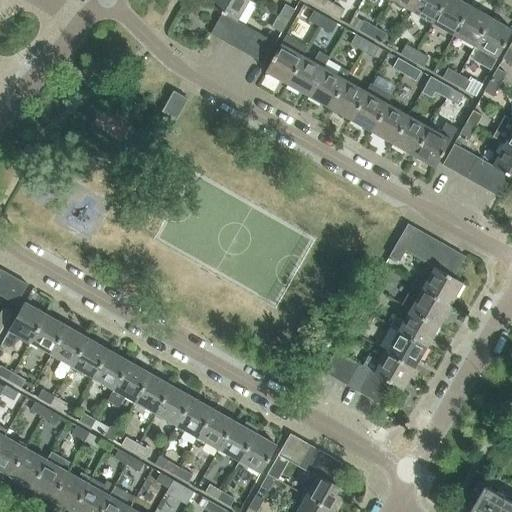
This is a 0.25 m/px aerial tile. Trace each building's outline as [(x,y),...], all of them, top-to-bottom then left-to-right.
[(250,0),(249,0),(211,0),(209,6),(223,14),(234,20),(237,22),(250,0)] [(320,0),(316,7),(328,14),(334,4),(326,0),(320,0)] [(391,0),(412,11),(417,0),(391,0)] [(417,0),(412,11),(433,23),(445,0),(417,0)] [(445,0),(433,23),(454,35),(470,6),(469,6),(457,0),(445,0)] [(328,14),(339,20),(345,10),(334,4),(328,14)] [(285,5),(278,17),(288,22),(295,10),(285,5)] [(470,6),(454,35),(475,47),(491,18),(490,18),(470,7),(471,7),(470,6)] [(308,21),(320,27),(325,18),(314,11),(308,21)] [(234,20),(223,14),(211,34),(222,41),(234,20)] [(272,28),(282,33),(288,22),(278,17),(272,28)] [(325,18),(320,27),(331,34),(337,24),(325,18)] [(491,69),(511,31),(511,30),(492,19),(491,18),(475,47),(469,57),(491,69)] [(244,26),(237,22),(234,20),(222,41),(232,47),(244,26)] [(358,31),(370,37),(375,28),(364,21),(358,31)] [(254,32),(244,26),(232,47),(243,53),(254,32)] [(370,37),(381,44),(387,34),(375,28),(370,37)] [(265,38),(254,32),(243,53),(253,58),(265,38)] [(287,85),(303,56),(308,48),(286,35),(281,44),(265,73),(276,79),(287,85)] [(351,45),(362,51),(367,41),(356,35),(351,45)] [(276,44),(265,38),(253,58),(264,65),(276,44)] [(367,41),(362,51),(374,58),(379,48),(367,41)] [(511,41),(502,59),(511,64),(511,41)] [(400,54),(412,61),(417,51),(406,45),(400,54)] [(412,61),(423,67),(429,58),(417,51),(412,61)] [(308,97),(324,68),(303,56),(287,85),(308,97)] [(404,74),(409,65),(398,59),(393,68),(404,74)] [(308,97),(329,109),(345,80),(349,72),(328,60),(324,68),(308,97)] [(409,65),(404,74),(418,83),(424,73),(409,65)] [(442,78),(454,85),(460,75),(448,69),(442,78)] [(500,86),(506,74),(497,69),(490,80),(500,86)] [(454,85),(465,91),(471,82),(460,75),(454,85)] [(435,92),(440,82),(430,77),(421,92),(431,98),(435,92)] [(329,109),(350,120),(366,92),(345,80),(329,109)] [(500,86),(490,80),(484,92),(493,97),(500,86)] [(440,82),(435,92),(446,98),(451,89),(440,82)] [(451,89),(446,98),(458,105),(463,95),(451,89)] [(187,99),(172,91),(160,113),(175,121),(187,99)] [(350,120),(371,132),(387,104),(366,92),(350,120)] [(371,132),(392,144),(408,116),(387,104),(371,132)] [(476,128),(482,116),(473,111),(466,122),(476,128)] [(392,144),(413,156),(429,127),(408,116),(392,144)] [(476,128),(466,122),(460,134),(469,139),(476,128)] [(429,127),(413,156),(435,168),(457,129),(446,123),(440,133),(429,127)] [(466,151),(454,144),(442,165),(454,172),(466,151)] [(511,147),(505,144),(493,166),(511,176),(511,147)] [(477,157),(466,151),(454,172),(466,178),(477,157)] [(488,163),(477,157),(466,178),(477,184),(488,163)] [(499,169),(493,166),(488,163),(477,184),(487,190),(499,169)] [(511,176),(499,169),(487,190),(499,197),(511,176)] [(419,231),(408,224),(396,245),(406,251),(408,252),(419,231)] [(431,237),(419,231),(408,252),(419,258),(431,237)] [(442,244),(431,237),(419,258),(430,265),(442,244)] [(454,250),(442,244),(430,265),(435,267),(442,271),(454,250)] [(396,245),(390,256),(399,262),(406,251),(396,245)] [(465,257),(454,250),(442,271),(453,278),(465,257)] [(422,289),(451,305),(463,283),(453,278),(442,271),(435,267),(422,289)] [(17,279),(7,273),(0,285),(0,295),(6,299),(17,279)] [(371,288),(381,293),(388,281),(378,276),(371,288)] [(28,285),(17,279),(6,299),(16,305),(28,285)] [(371,288),(365,299),(374,305),(381,293),(371,288)] [(422,289),(410,310),(439,326),(451,305),(422,289)] [(8,333),(29,345),(46,315),(25,303),(8,333)] [(4,308),(0,314),(0,322),(5,325),(12,313),(4,308)] [(439,326),(410,310),(398,331),(427,347),(439,326)] [(29,345),(50,357),(67,327),(46,315),(29,345)] [(348,330),(358,336),(364,324),(354,318),(348,330)] [(50,357),(71,368),(88,339),(67,327),(50,357)] [(358,336),(348,330),(340,344),(350,350),(358,336)] [(398,331),(386,352),(415,368),(427,347),(398,331)] [(71,368),(92,380),(109,351),(88,339),(71,368)] [(92,380),(113,392),(130,362),(109,351),(92,380)] [(347,358),(336,351),(324,372),(336,379),(347,358)] [(415,368),(386,352),(374,373),(381,378),(393,384),(403,390),(415,368)] [(347,358),(336,379),(347,385),(359,365),(347,358)] [(113,392),(134,404),(151,374),(130,362),(113,392)] [(359,365),(347,385),(358,392),(370,371),(359,365)] [(0,367),(0,376),(8,381),(13,373),(1,366),(0,367)] [(381,378),(374,374),(370,371),(358,392),(369,398),(381,378)] [(13,373),(8,381),(21,389),(26,380),(13,373)] [(134,404),(155,416),(172,386),(151,374),(134,404)] [(393,384),(381,378),(369,398),(381,405),(393,384)] [(18,393),(6,385),(1,394),(14,401),(18,393)] [(155,416),(176,428),(193,398),(172,386),(155,416)] [(38,398),(50,405),(55,397),(43,390),(38,398)] [(55,397),(50,405),(63,412),(68,404),(55,397)] [(176,428),(197,440),(214,410),(193,398),(176,428)] [(48,409),(35,402),(31,410),(43,417),(48,409)] [(56,425),(60,416),(48,409),(43,417),(56,425)] [(197,440),(217,451),(234,422),(214,410),(197,440)] [(80,422),(92,429),(97,421),(84,414),(80,422)] [(97,421),(92,429),(105,436),(109,428),(97,421)] [(255,434),(234,422),(217,451),(238,463),(255,434)] [(72,434),(85,441),(90,433),(77,426),(72,434)] [(90,433),(85,441),(97,448),(102,440),(90,433)] [(0,444),(0,470),(10,476),(27,446),(6,434),(0,444)] [(255,434),(238,463),(260,476),(277,446),(255,434)] [(300,440),(290,434),(279,454),(289,459),(289,460),(300,440)] [(122,446),(134,453),(139,445),(126,438),(122,446)] [(300,440),(289,460),(299,465),(311,445),(300,440)] [(139,445),(134,453),(147,460),(151,452),(139,445)] [(321,452),(311,445),(299,465),(307,470),(310,471),(321,452)] [(10,476),(31,488),(48,458),(27,446),(10,476)] [(114,458),(127,465),(131,457),(119,450),(114,458)] [(341,463),(321,452),(310,471),(315,474),(316,473),(330,482),(341,463)] [(289,459),(279,454),(272,465),(282,471),(289,459)] [(131,457),(127,465),(139,472),(144,464),(131,457)] [(69,470),(48,458),(31,488),(52,500),(69,470)] [(181,468),(168,461),(164,469),(176,477),(181,468)] [(176,477),(189,484),(193,475),(181,468),(176,477)] [(89,482),(69,470),(52,500),(73,511),(89,482)] [(310,483),(304,495),(333,511),(345,490),(330,482),(316,473),(315,474),(310,471),(307,470),(302,478),(310,483)] [(173,481),(161,473),(156,482),(169,489),(173,481)] [(173,481),(169,489),(181,496),(186,488),(173,481)] [(99,511),(110,494),(89,482),(73,511),(99,511)] [(222,492),(210,485),(205,493),(218,500),(222,492)] [(261,485),(256,495),(265,501),(271,491),(261,485)] [(469,511),(511,511),(511,502),(484,486),(469,511)] [(222,492),(218,500),(230,507),(235,499),(222,492)] [(126,511),(130,505),(110,494),(99,511),(126,511)] [(258,511),(265,501),(256,495),(248,508),(254,511),(258,511)] [(293,511),(333,511),(304,495),(293,511)] [(210,511),(215,504),(202,497),(198,505),(209,511),(210,511)]
